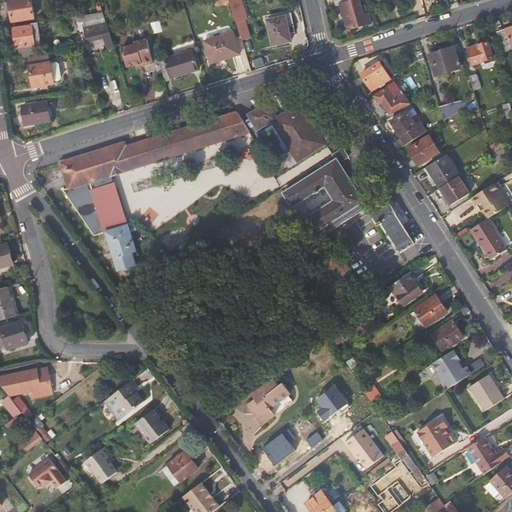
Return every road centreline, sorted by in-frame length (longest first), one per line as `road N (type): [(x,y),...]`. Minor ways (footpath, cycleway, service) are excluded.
road 1 (residential): [(511,350),(325,58)]
road 2 (residential): [(8,157),(325,58)]
road 3 (residential): [(23,187),(52,338),(71,350),(150,349)]
road 4 (residential): [(150,349),(23,187)]
road 5 (residential): [(150,349),(273,511)]
road 6 (residential): [(325,58),(508,0)]
